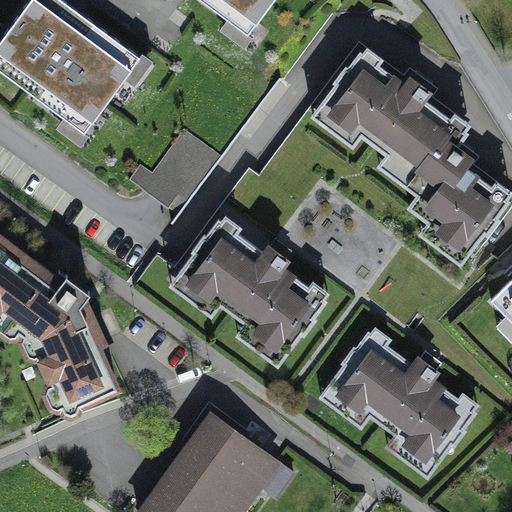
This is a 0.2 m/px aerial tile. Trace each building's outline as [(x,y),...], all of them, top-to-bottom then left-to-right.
[(63,0),(30,0),(0,41),(0,69),(86,132),(141,57),(63,0)] [(202,0),(249,34),(273,0),(202,0)] [(322,105),(427,184),(440,167),(455,178),(464,165),(470,157),(456,147),(468,131),(423,98),(429,90),(412,77),(406,85),(361,52),(322,105)] [(511,200),(464,165),(455,178),(440,167),(427,184),(410,207),(471,253),(511,200)] [(264,254),(220,221),(180,273),(287,353),(326,300),(281,267),(287,258),(270,246),(264,254)] [(80,306),(90,292),(68,274),(57,287),(0,244),(0,315),(9,313),(20,322),(19,331),(25,334),(31,334),(38,330),(45,346),(42,348),(40,355),(53,384),(62,385),(68,398),(66,400),(63,405),(66,411),(71,413),(78,411),(80,405),(118,387),(80,306)] [(511,298),(506,293),(496,303),(511,319),(511,298)] [(414,366),(370,332),(330,385),(437,465),(476,412),(432,379),(438,371),(420,358),(414,366)] [(294,473),(213,414),(141,511),(240,511),(261,484),(277,496),(294,473)]
